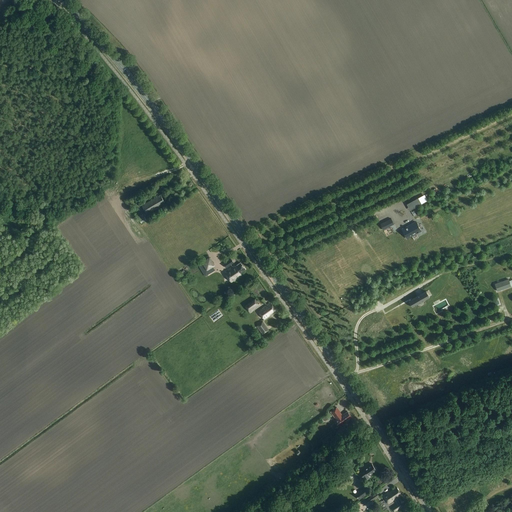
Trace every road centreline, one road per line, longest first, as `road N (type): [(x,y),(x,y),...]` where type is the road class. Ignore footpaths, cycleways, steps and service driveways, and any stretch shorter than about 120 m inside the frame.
road 1 (primary): [(429,511),(345,376),(186,153),(61,0)]
road 2 (track): [(511,114),(242,244)]
road 3 (track): [(265,264),(511,146)]
road 4 (track): [(264,511),(373,431)]
